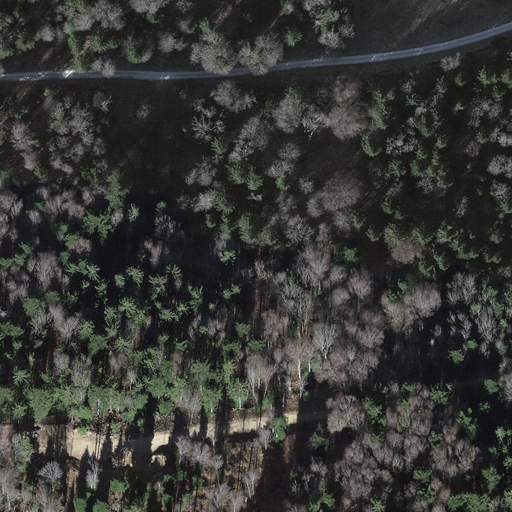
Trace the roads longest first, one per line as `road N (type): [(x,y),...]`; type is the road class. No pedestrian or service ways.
road 1 (track): [(511,365),(415,399),(144,447),(96,450),(44,435),(0,436)]
road 2 (track): [(0,79),(232,79),(387,59),(511,26)]
